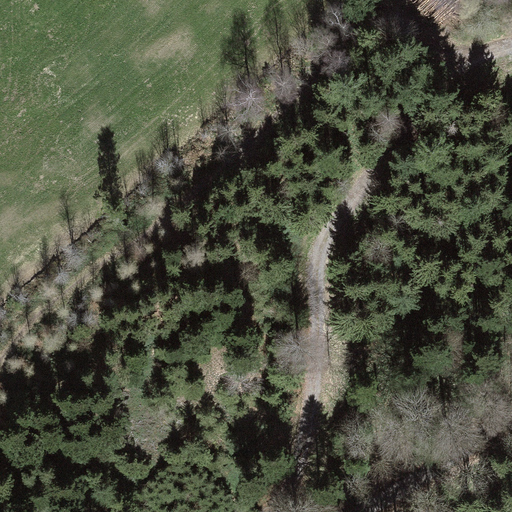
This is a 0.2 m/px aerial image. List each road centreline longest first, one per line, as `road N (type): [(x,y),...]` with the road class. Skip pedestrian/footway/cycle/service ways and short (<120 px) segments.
road 1 (track): [(373,0),(0,337)]
road 2 (unclassified): [(364,511),(511,411)]
